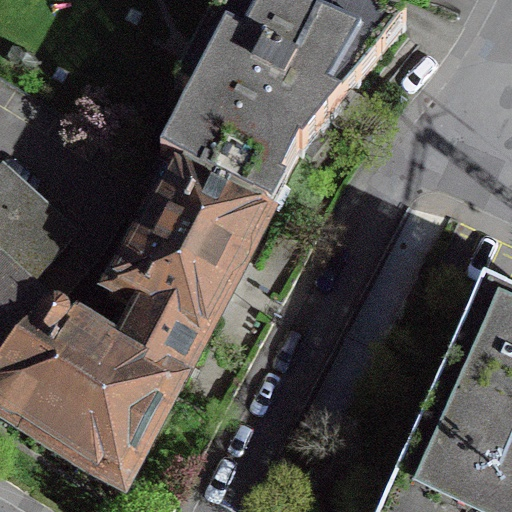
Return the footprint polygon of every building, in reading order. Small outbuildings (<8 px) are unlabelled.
[(192,102),(159,165),(179,176),(265,221),(299,158),(302,159),(354,95),(405,30),(336,0),(245,0),(234,21),(217,12),(175,92),(192,102)] [(115,365),(160,389),(185,342),(198,348),(232,285),(265,221),(179,176),(141,247),(137,244),(108,299),(141,316),(116,363),(115,365)] [(0,373),(46,320),(21,298),(72,239),(2,177),(0,178),(0,373)] [(511,511),(511,309),(484,297),(386,511),(511,511)] [(115,365),(116,363),(70,333),(70,331),(69,329),(68,327),(67,325),(66,323),(64,321),(62,320),(59,319),(57,318),(55,317),(52,317),(50,318),(48,318),(46,320),(0,373),(0,418),(89,476),(121,493),(173,396),(160,389),(115,365)]
